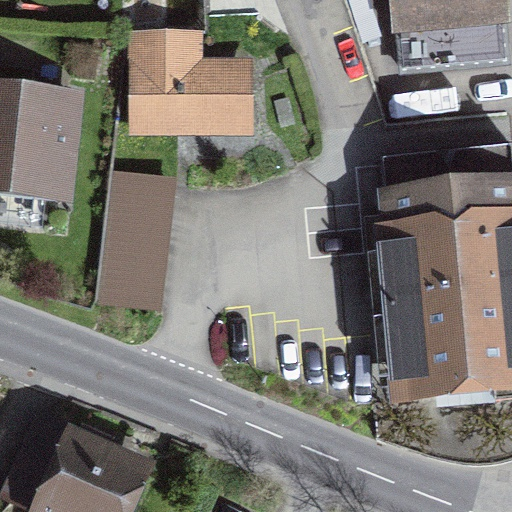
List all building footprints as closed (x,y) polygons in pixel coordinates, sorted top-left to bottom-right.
[(395,0),(402,73),(487,65),(486,48),(503,47),(498,0),(395,0)] [(177,71),(177,45),(177,42),(137,42),(137,128),(177,128),(177,98),(200,98),(200,90),(244,90),(244,71),(193,72),(177,71)] [(0,98),(0,183),(57,190),(58,190),(68,105),(0,98)] [(511,147),(380,160),(402,396),(493,388),(495,403),(511,401),(511,147)] [(170,184),(109,177),(95,300),(156,308),(170,184)] [(47,419),(11,500),(37,511),(118,511),(136,472),(76,446),(81,433),(47,419)]
